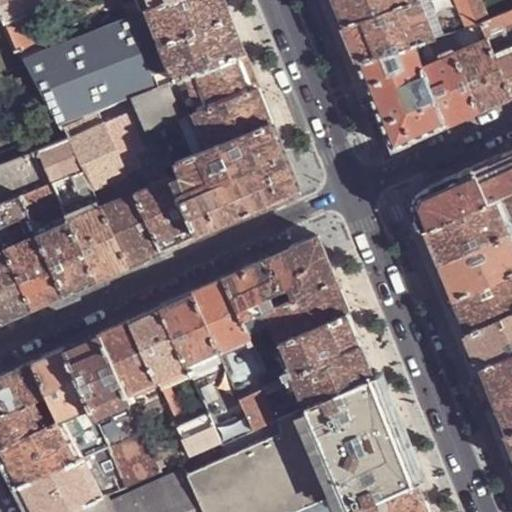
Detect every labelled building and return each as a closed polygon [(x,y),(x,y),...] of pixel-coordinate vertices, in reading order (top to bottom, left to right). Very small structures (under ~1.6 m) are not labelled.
[(0,0),(0,7),(4,17),(7,22),(18,19),(66,0),(0,0)] [(151,0),(138,0),(143,11),(149,8),(154,6),(151,0)] [(170,0),(154,6),(149,8),(178,80),(188,76),(247,52),(239,30),(227,0),(170,0)] [(332,0),(335,6),(342,25),(412,0),(332,0)] [(412,0),(342,25),(352,48),(357,61),(413,44),(419,41),(432,37),(416,0),(412,0)] [(470,0),(416,0),(432,37),(446,33),(480,21),(470,0)] [(511,0),(470,0),(480,21),(511,9),(511,0)] [(43,50),(28,57),(64,127),(66,126),(100,112),(133,99),(178,80),(149,8),(143,11),(43,50)] [(511,47),(511,9),(480,21),(483,29),(487,38),(495,56),(511,47)] [(18,19),(7,22),(20,50),(24,49),(28,57),(43,50),(38,38),(28,42),(18,19)] [(480,21),(446,33),(449,40),(483,29),(480,21)] [(449,40),(454,51),(487,38),(483,29),(449,40)] [(432,37),(419,41),(428,62),(454,51),(449,40),(446,33),(432,37)] [(487,38),(454,51),(480,110),(499,102),(511,96),(511,93),(495,56),(487,38)] [(413,44),(357,61),(377,110),(393,149),(448,125),(422,65),(413,44)] [(511,47),(495,56),(511,93),(511,47)] [(0,57),(0,89),(12,86),(25,121),(0,131),(0,166),(72,138),(71,137),(66,126),(64,127),(28,57),(24,49),(20,50),(0,57)] [(428,62),(422,65),(448,125),(467,116),(480,110),(454,51),(428,62)] [(247,52),(188,76),(202,111),(261,87),(252,64),(247,52)] [(178,80),(133,99),(149,133),(197,113),(202,111),(188,76),(178,80)] [(12,86),(0,89),(0,131),(25,121),(12,86)] [(202,111),(197,113),(211,148),(275,121),(266,99),(261,87),(202,111)] [(133,99),(100,112),(105,123),(127,173),(161,159),(149,133),(133,99)] [(100,112),(66,126),(71,137),(105,123),(100,112)] [(197,113),(149,133),(161,159),(165,167),(179,161),(211,148),(197,113)] [(286,150),(275,121),(211,148),(179,161),(185,176),(172,182),(198,236),(253,211),(302,190),(286,150)] [(105,123),(71,137),(72,138),(87,171),(103,206),(136,192),(127,173),(105,123)] [(72,138),(0,166),(0,205),(21,197),(55,183),(87,171),(72,138)] [(511,151),(470,170),(427,189),(419,213),(425,227),(426,231),(498,199),(511,193),(511,151)] [(161,159),(127,173),(136,192),(170,177),(165,167),(161,159)] [(87,171),(55,183),(71,221),(103,206),(87,171)] [(170,177),(136,192),(164,251),(184,242),(198,236),(172,182),(170,177)] [(55,183),(21,197),(39,234),(71,221),(55,183)] [(136,192),(103,206),(131,265),(151,257),(164,251),(136,192)] [(511,193),(498,199),(511,233),(511,193)] [(21,197),(0,205),(0,235),(3,242),(6,249),(39,234),(21,197)] [(511,233),(498,199),(426,231),(436,254),(441,266),(511,234),(511,233)] [(103,206),(71,221),(99,279),(118,271),(131,265),(103,206)] [(71,221),(39,234),(67,293),(86,285),(99,279),(71,221)] [(39,234),(6,249),(7,251),(34,308),(54,299),(67,293),(39,234)] [(511,234),(441,266),(449,287),(454,299),(511,273),(511,234)] [(320,236),(267,260),(280,293),(287,289),(292,300),(338,280),(327,253),(320,236)] [(7,251),(0,253),(0,313),(4,321),(22,313),(34,308),(7,251)] [(248,268),(224,278),(244,320),(266,311),(274,307),(270,297),(280,293),(267,260),(248,268)] [(511,273),(454,299),(463,321),(468,333),(511,313),(511,273)] [(206,286),(193,291),(219,351),(251,337),(244,320),(224,278),(206,286)] [(274,307),(266,311),(280,343),(351,312),(342,291),(338,280),(292,300),(284,303),(274,307)] [(178,298),(162,305),(188,365),(219,351),(193,291),(178,298)] [(147,312),(132,318),(158,378),(188,365),(162,305),(147,312)] [(293,375),(294,374),(363,344),(355,323),(351,312),(280,343),(293,375)] [(511,313),(468,333),(477,355),(482,367),(511,353),(511,313)] [(112,327),(100,333),(126,392),(158,378),(132,318),(112,327)] [(80,341),(66,347),(91,406),(96,416),(131,401),(126,392),(100,333),(80,341)] [(251,337),(219,351),(225,365),(240,398),(263,387),(272,383),(258,352),(251,337)] [(293,375),(306,407),(376,376),(369,359),(363,344),(294,374),(293,375)] [(47,356),(35,361),(52,401),(60,420),(64,418),(91,406),(66,347),(47,356)] [(268,348),(258,352),(272,383),(281,379),(268,348)] [(219,351),(188,365),(192,375),(194,379),(225,365),(219,351)] [(511,353),(482,367),(498,405),(509,433),(511,432),(511,353)] [(0,376),(0,414),(32,400),(36,407),(38,406),(52,401),(35,361),(0,376)] [(188,365),(158,378),(162,389),(170,386),(192,375),(188,365)] [(225,365),(194,379),(208,412),(215,426),(247,412),(240,398),(225,365)] [(272,383),(263,387),(277,420),(279,419),(306,407),(293,375),(281,379),(272,383)] [(376,376),(306,407),(348,509),(351,508),(417,480),(397,430),(376,376)] [(170,386),(162,389),(178,426),(186,422),(170,386)] [(263,387),(240,398),(247,412),(254,430),(277,420),(263,387)] [(32,400),(0,414),(0,446),(47,426),(38,406),(36,407),(32,400)] [(52,401),(38,406),(47,426),(60,420),(52,401)] [(131,401),(96,416),(108,446),(143,430),(131,401)] [(91,406),(64,418),(83,457),(108,446),(96,416),(91,406)] [(285,430),(185,473),(202,511),(341,511),(348,509),(306,407),(279,419),(285,430)] [(186,422),(178,426),(182,433),(186,442),(191,455),(221,441),(215,426),(208,412),(186,422)] [(247,412),(215,426),(221,441),(222,443),(254,430),(247,412)] [(47,426),(0,446),(0,460),(6,471),(14,487),(83,457),(64,418),(60,420),(47,426)] [(143,430),(108,446),(126,485),(161,470),(159,468),(154,456),(150,447),(143,430)] [(154,456),(186,442),(182,433),(150,447),(154,456)] [(186,442),(154,456),(159,468),(180,459),(191,455),(186,442)] [(108,446),(83,457),(103,496),(106,494),(126,485),(108,446)] [(83,457),(14,487),(26,509),(27,511),(65,511),(103,496),(83,457)] [(184,470),(110,502),(113,511),(202,511),(185,473),(184,470)] [(417,480),(351,508),(352,511),(429,511),(421,492),(417,480)] [(103,496),(65,511),(113,511),(110,502),(106,494),(103,496)]
